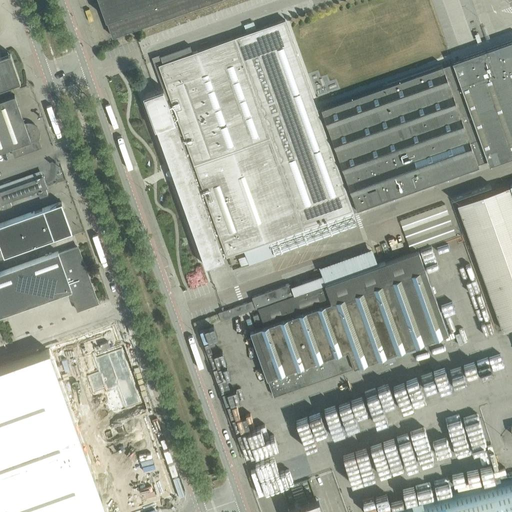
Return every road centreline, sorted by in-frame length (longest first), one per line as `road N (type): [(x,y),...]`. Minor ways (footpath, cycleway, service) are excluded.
road 1 (tertiary): [(239,498),(84,64)]
road 2 (tertiary): [(47,77),(202,511)]
